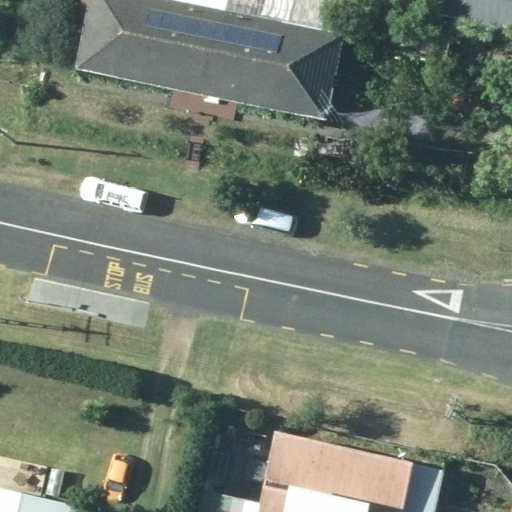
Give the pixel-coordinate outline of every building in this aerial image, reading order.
[(172,0),(97,0),(83,72),(336,122),(353,37),(339,33),(345,0),(301,0),(296,25),(172,0)] [(511,0),(451,0),(449,16),(511,30),(511,0)] [(441,511),(451,469),(286,432),(268,508),(208,495),(203,511),(441,511)] [(212,475),(254,483),(262,442),(220,433),(212,475)] [(0,511),(83,511),(85,507),(0,490),(0,511)]
